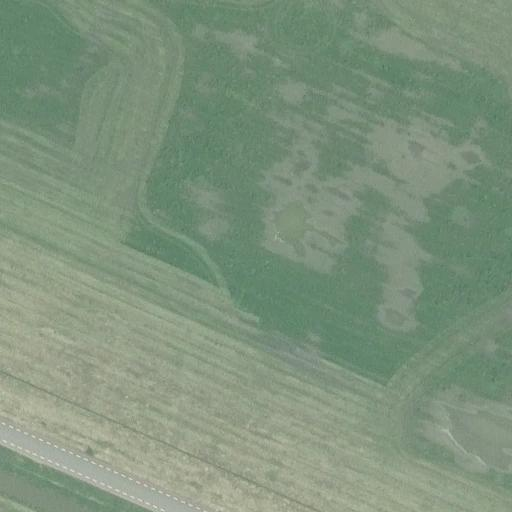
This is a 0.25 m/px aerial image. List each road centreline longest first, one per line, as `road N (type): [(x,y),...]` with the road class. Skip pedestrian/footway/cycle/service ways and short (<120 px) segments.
road 1 (track): [(0,258),(97,113),(149,0)]
road 2 (unclassified): [(0,419),(202,511)]
